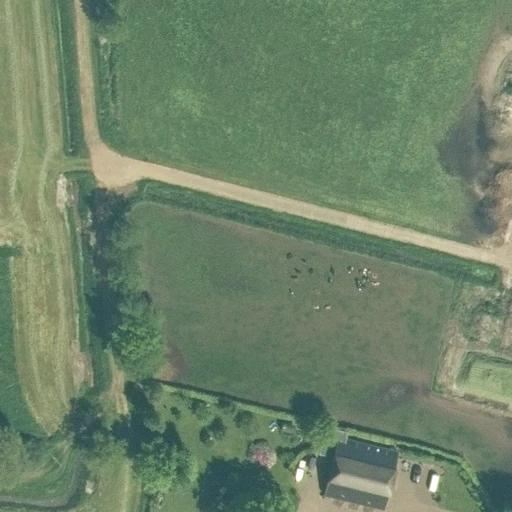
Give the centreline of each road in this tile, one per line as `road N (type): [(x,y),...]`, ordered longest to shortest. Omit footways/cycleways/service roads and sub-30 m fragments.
road 1 (track): [(511,266),(138,169),(112,180)]
road 2 (track): [(82,0),(95,144),(112,180),(100,211),(121,390)]
road 3 (track): [(121,390),(33,476),(0,472)]
